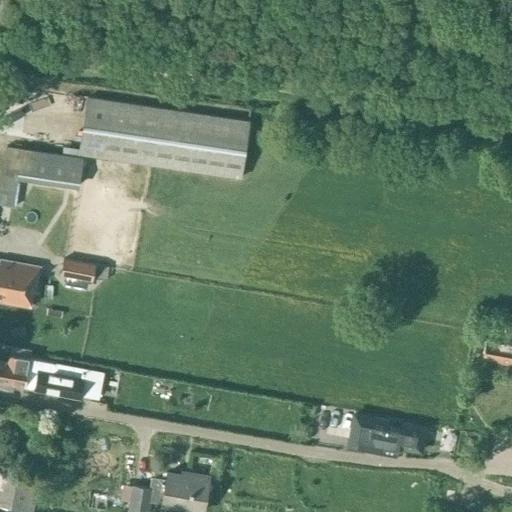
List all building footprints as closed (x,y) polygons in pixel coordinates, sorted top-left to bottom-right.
[(79,153),(240,177),(248,120),(87,96),(79,153)] [(76,185),(81,157),(4,146),(0,174),(0,204),(12,207),(16,176),(76,185)] [(91,280),(94,264),(64,257),(61,273),(91,280)] [(34,289),(38,265),(0,258),(0,301),(27,306),(30,288),(34,289)] [(511,327),(503,326),(503,328),(501,336),(485,333),(480,355),(511,361),(511,327)] [(0,359),(0,388),(12,391),(13,385),(24,387),(24,386),(30,357),(8,353),(6,361),(0,359)] [(30,357),(24,386),(32,388),(32,389),(81,398),(82,394),(97,397),(102,370),(30,357)] [(165,412),(170,378),(152,376),(148,410),(165,412)] [(140,384),(116,383),(116,395),(140,396),(140,384)] [(424,426),(350,412),(344,443),(394,453),(396,445),(420,450),(424,426)] [(38,479),(0,470),(0,448),(2,438),(0,438),(0,503),(32,510),(38,479)] [(134,481),(129,510),(140,511),(149,511),(152,499),(162,500),(163,499),(205,507),(211,473),(193,470),(193,473),(169,469),(168,475),(157,473),(154,485),(134,481)]
